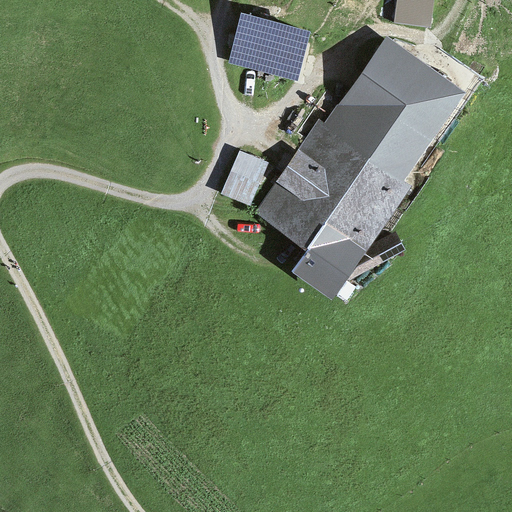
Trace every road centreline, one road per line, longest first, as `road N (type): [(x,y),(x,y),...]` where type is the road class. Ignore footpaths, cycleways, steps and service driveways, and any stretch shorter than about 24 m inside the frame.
road 1 (track): [(0,235),(113,467),(145,511)]
road 2 (track): [(234,120),(197,202),(150,200),(29,166),(0,182)]
road 3 (track): [(311,93),(356,20),(369,14),(459,57),(455,23),(468,0)]
road 4 (track): [(234,120),(200,18),(172,0)]
